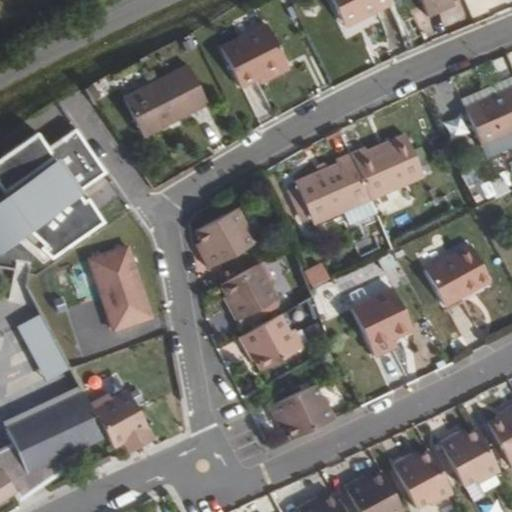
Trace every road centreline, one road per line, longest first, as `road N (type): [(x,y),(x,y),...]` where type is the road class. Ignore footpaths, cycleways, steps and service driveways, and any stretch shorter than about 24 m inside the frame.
road 1 (residential): [(511,27),(332,109),(174,198),(169,225),(205,429),(202,466)]
road 2 (residential): [(202,466),(224,483),(252,484),(511,354)]
road 3 (tertiary): [(173,0),(0,83)]
road 4 (residential): [(66,511),(163,468),(202,466)]
road 5 (unknown): [(89,125),(169,225)]
